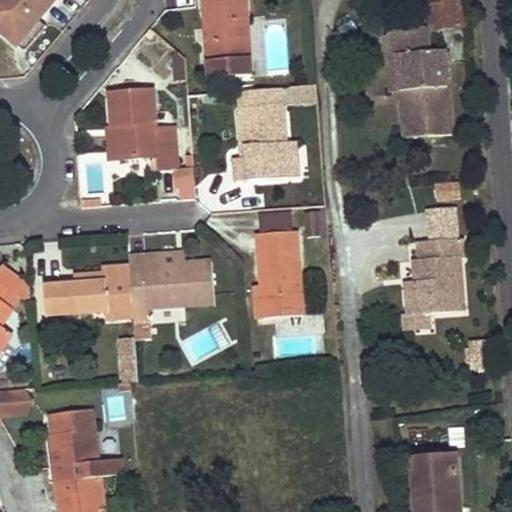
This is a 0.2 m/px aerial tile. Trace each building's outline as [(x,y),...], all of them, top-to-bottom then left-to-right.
[(57,0),(0,0),(0,30),(19,46),(40,21),(57,0)] [(252,61),(245,61),(243,41),(250,41),(246,0),(203,0),(208,64),(209,81),(253,78),(252,61)] [(464,25),(461,0),(426,0),(429,25),(435,24),(435,27),(464,25)] [(47,28),(40,21),(19,46),(27,53),(47,28)] [(252,61),(250,41),(243,41),(245,61),(252,61)] [(445,49),(400,53),(403,87),(411,87),(412,97),(404,98),(407,137),(452,133),(445,49)] [(403,87),(400,53),(390,54),(393,88),(403,87)] [(411,87),(403,87),(404,98),(412,97),(411,87)] [(284,107),(294,107),(292,89),(241,93),(242,110),(239,110),(241,148),(248,148),(248,160),(242,160),(236,160),(237,183),(289,180),(287,148),(284,107)] [(152,91),(109,95),(111,129),(117,128),(119,162),(157,159),(157,173),(177,171),(174,130),(155,131),(152,91)] [(111,129),(107,129),(109,162),(119,162),(117,128),(111,129)] [(297,147),(287,148),(289,180),(300,179),(297,147)] [(196,202),(195,189),(181,190),(181,203),(196,202)] [(295,212),(262,215),(263,235),(296,233),(295,212)] [(323,237),(321,213),(308,213),(310,238),(323,237)] [(263,235),(260,235),(264,287),(266,320),(305,317),(302,280),(299,233),(296,233),(263,235)] [(463,236),(430,239),(432,256),(421,257),(423,280),(416,281),(407,282),(409,314),(410,316),(430,314),(466,311),(461,258),(465,258),(463,236)] [(430,239),(419,240),(421,257),(432,256),(430,239)] [(185,253),(129,257),(130,275),(147,273),(146,260),(162,259),(162,266),(186,265),(185,253)] [(414,257),(416,281),(423,280),(421,257),(414,257)] [(147,273),(130,275),(135,340),(154,338),(152,309),(216,305),(213,263),(186,265),(162,266),(162,259),(146,260),(147,273)] [(0,269),(0,350),(12,333),(2,327),(15,309),(3,301),(11,290),(22,299),(30,305),(30,288),(28,284),(3,264),(0,269)] [(302,280),(305,317),(325,315),(323,279),(302,280)] [(107,283),(44,287),(46,318),(110,313),(107,283)] [(266,320),(264,287),(256,288),(259,321),(266,320)] [(11,290),(3,301),(15,309),(22,299),(11,290)] [(431,328),(430,314),(410,316),(409,314),(404,314),(405,330),(431,328)] [(135,341),(124,341),(127,382),(138,382),(135,341)] [(467,374),(492,371),(488,343),(464,345),(467,374)] [(0,420),(30,421),(30,398),(0,397),(0,420)] [(105,511),(94,413),(54,418),(56,437),(60,469),(54,470),(57,500),(63,499),(64,511),(105,511)] [(447,430),(447,449),(465,449),(464,429),(447,430)] [(54,470),(60,469),(56,437),(50,438),(54,470)] [(457,458),(413,462),(417,511),(437,511),(461,509),(457,458)]
